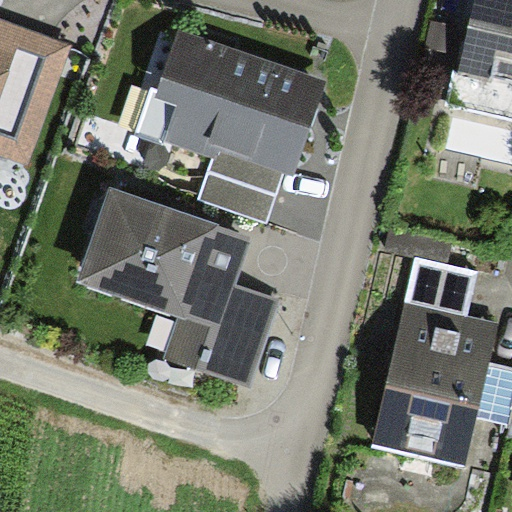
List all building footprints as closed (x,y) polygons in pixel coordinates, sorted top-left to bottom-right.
[(511,0),(437,0),(422,68),(455,75),(446,112),(511,127),(511,0)] [(0,30),(0,141),(24,150),(63,42),(4,21),(0,30)] [(315,121),(327,86),(179,39),(157,108),(177,114),(166,148),(212,163),(199,204),(269,226),(283,185),(294,188),(315,121)] [(196,235),(103,202),(74,284),(180,322),(167,360),(244,387),(274,304),(228,288),(241,251),(196,235)] [(376,454),(465,475),(501,325),(471,317),(481,277),(412,261),(400,311),(410,314),(376,454)]
